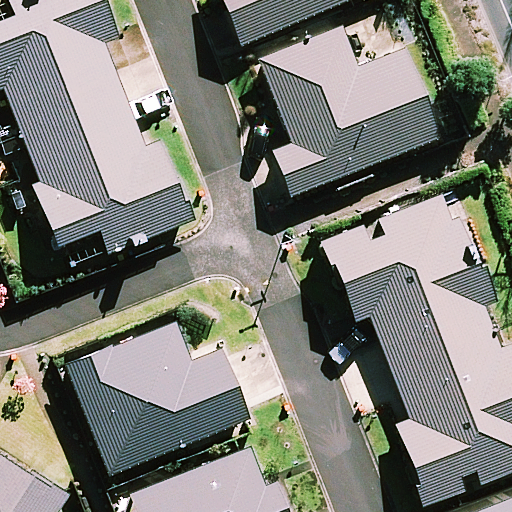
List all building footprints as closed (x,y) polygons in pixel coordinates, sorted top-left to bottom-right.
[(115,27),(104,0),(0,0),(0,82),(1,82),(39,177),(32,180),(55,237),(97,221),(107,247),(187,215),(157,137),(144,142),(101,33),(115,27)] [(223,0),(239,38),(332,0),(223,0)] [(359,60),(343,21),(340,22),(257,55),(289,138),(270,145),(288,190),(320,178),(326,191),(379,170),(374,157),(435,133),(400,44),(359,60)] [(511,341),(511,338),(498,343),(481,300),(493,294),(477,253),(463,258),(437,192),(322,237),(353,316),(367,310),(408,414),(393,420),(424,500),(462,485),(456,469),(472,463),(478,478),(511,464),(511,341)] [(188,358),(172,317),(63,359),(106,468),(245,413),(218,346),(188,358)] [(0,511),(50,511),(64,492),(0,450),(0,511)]
